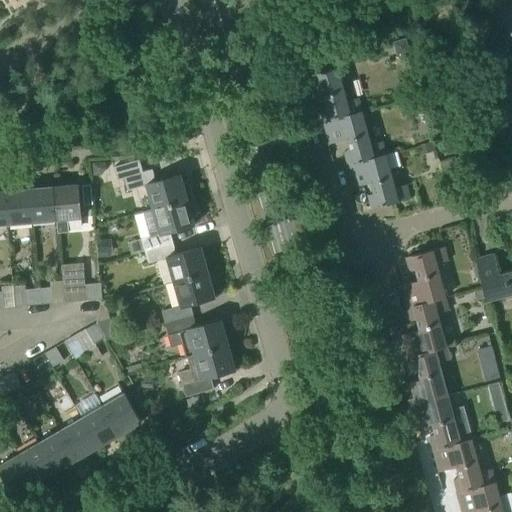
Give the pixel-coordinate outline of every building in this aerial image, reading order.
[(392,47),(394,53),(400,57),(408,55),(405,43),(392,47)] [(330,118),(361,110),(358,99),(346,102),(337,68),(299,79),(305,101),(324,96),(330,118)] [(404,102),(406,110),(420,107),(418,98),(404,102)] [(361,110),(330,118),(324,120),(330,143),(346,138),(353,162),(385,153),(382,142),(370,145),(361,110)] [(419,147),(421,155),(433,152),(431,144),(419,147)] [(385,153),(353,162),(348,163),(355,186),(371,181),(379,208),(410,199),(406,185),(395,187),(385,153)] [(440,163),(443,174),(459,168),(455,158),(440,163)] [(152,210),(192,199),(188,185),(185,183),(182,184),(180,175),(155,182),(151,170),(142,173),(138,161),(113,168),(116,181),(123,179),(127,191),(145,186),(152,210)] [(93,177),(99,176),(103,170),(103,164),(92,165),(93,177)] [(78,187),(53,189),(56,221),(57,234),(67,233),(66,220),(81,219),(78,187)] [(56,221),(53,189),(29,191),(32,223),(56,221)] [(32,223),(29,191),(5,193),(7,225),(32,223)] [(192,199),(152,210),(159,234),(141,240),(144,251),(172,243),(169,232),(194,225),(191,216),(194,215),(196,212),(192,199)] [(97,242),(98,260),(108,259),(107,255),(106,241),(97,242)] [(176,255),(172,243),(144,251),(148,263),(166,258),(173,283),(207,273),(200,248),(176,255)] [(413,307),(445,299),(436,266),(448,263),(444,248),(412,257),(419,282),(402,286),(408,309),(413,307)] [(493,255),(479,259),(475,260),(487,302),(511,295),(511,260),(511,261),(511,262),(511,272),(499,276),(493,255)] [(207,273),(173,283),(180,307),(162,313),(165,324),(193,316),(190,305),(214,298),(207,273)] [(162,302),(174,299),(168,275),(156,278),(162,302)] [(86,285),(86,282),(64,284),(65,303),(89,301),(87,285),(86,285)] [(101,300),(99,284),(87,285),(89,301),(101,300)] [(51,304),(50,288),(38,289),(39,305),(51,304)] [(39,305),(38,289),(26,290),(27,306),(39,305)] [(472,291),(474,300),(483,298),(481,289),(472,291)] [(445,299),(413,307),(420,331),(403,336),(409,358),(415,356),(446,348),(437,315),(448,312),(445,299)] [(193,316),(165,324),(171,347),(181,344),(185,358),(186,358),(186,357),(228,345),(221,321),(196,328),(193,316)] [(115,337),(109,320),(96,324),(104,337),(104,338),(106,341),(115,337)] [(104,337),(96,324),(86,330),(94,344),(104,338),(104,337)] [(96,348),(94,344),(86,330),(64,342),(75,360),(96,348)] [(186,357),(186,358),(190,370),(178,373),(185,398),(214,390),(211,377),(235,370),(228,345),(186,357)] [(476,349),(480,364),(495,360),(491,345),(476,349)] [(62,362),(54,348),(44,354),(52,368),(62,362)] [(446,348),(415,356),(422,380),(404,385),(410,407),(447,397),(438,364),(449,361),(446,348)] [(52,368),(44,354),(33,360),(41,374),(52,368)] [(20,386),(12,372),(2,378),(10,392),(20,386)] [(0,397),(10,392),(2,378),(0,379),(0,397)] [(103,407),(119,436),(141,423),(124,395),(103,407)] [(434,425),(437,435),(441,449),(471,441),(467,426),(456,429),(447,397),(410,407),(416,430),(434,425)] [(497,408),(501,423),(509,421),(505,406),(497,408)] [(119,436),(103,407),(81,420),(98,448),(119,436)] [(98,448),(81,420),(60,432),(77,460),(98,448)] [(77,460),(60,432),(39,444),(55,473),(77,460)] [(458,468),(464,491),(495,483),(492,469),(480,472),(471,441),(441,449),(434,451),(440,473),(458,468)] [(55,473),(39,444),(18,457),(34,485),(55,473)] [(34,485),(18,457),(0,466),(0,475),(13,497),(34,485)] [(503,511),(495,483),(464,491),(459,493),(463,511),(474,511),(481,510),(481,511),(503,511)]
